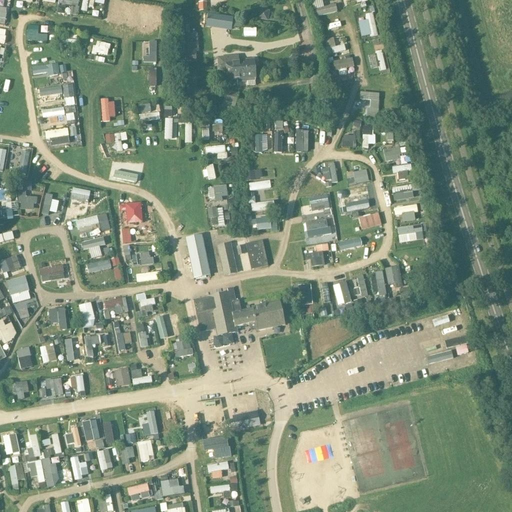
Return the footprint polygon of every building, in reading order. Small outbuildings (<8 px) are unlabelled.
[(78,16),(79,0),(62,0),(62,5),(71,6),(70,15),(78,16)] [(312,0),(314,16),(337,13),(336,5),(323,7),(322,0),(312,0)] [(129,11),(130,5),(114,2),(112,13),(125,15),(126,10),(129,11)] [(139,6),(138,18),(158,20),(159,8),(139,6)] [(259,7),(257,19),(268,21),(270,9),(259,7)] [(362,38),(377,35),(373,13),(365,15),(366,20),(358,22),(362,38)] [(209,28),(226,29),(227,17),(209,17),(209,28)] [(47,35),(38,35),(38,26),(27,26),(26,42),(47,42),(47,35)] [(324,40),(328,55),(346,51),(344,45),(335,47),(333,38),(324,40)] [(92,53),(107,57),(110,45),(95,41),(92,53)] [(157,63),(156,42),(148,42),(149,57),(144,57),(144,63),(157,63)] [(195,50),(183,51),(183,64),(196,63),(195,50)] [(379,71),(385,70),(383,51),(377,52),(379,71)] [(254,60),(230,62),(230,57),(216,58),(217,71),(226,70),(239,69),(238,66),(246,65),(246,70),(255,69),(254,67),(256,67),(255,62),(254,62),(254,60)] [(332,62),(333,71),(338,70),(339,76),(347,74),(346,69),(354,68),(352,59),(332,62)] [(57,64),(32,69),(33,76),(47,73),(48,77),(59,75),(57,64)] [(256,79),(255,69),(246,70),(246,65),(238,66),(239,69),(226,70),(227,81),(247,80),(247,82),(255,81),(255,79),(256,79)] [(65,93),(74,92),(73,85),(64,86),(65,93)] [(63,94),(61,86),(39,89),(40,98),(63,94)] [(222,106),(234,109),(239,94),(227,91),(222,106)] [(360,101),(366,101),(366,116),(378,117),(379,93),(360,93),(360,101)] [(65,100),(65,109),(42,110),(42,117),(74,115),(73,100),(65,100)] [(115,121),(114,100),(100,101),(101,121),(115,121)] [(151,114),(150,104),(138,104),(139,122),(160,121),(159,113),(151,114)] [(164,107),(164,140),(175,140),(175,123),(181,123),(181,119),(172,119),(172,107),(164,107)] [(50,140),(51,147),(67,144),(66,137),(77,135),(76,127),(44,133),(46,140),(50,140)] [(368,144),(373,144),(373,132),(362,131),(362,148),(368,148),(368,144)] [(274,133),(274,153),(282,153),(282,133),(274,133)] [(122,141),(127,141),(126,134),(105,135),(105,144),(116,143),(116,152),(122,152),(122,141)] [(255,153),(268,153),(268,135),(255,135),(255,153)] [(358,136),(342,135),(342,148),(357,148),(358,136)] [(219,160),(227,159),(225,145),(205,148),(206,157),(218,155),(219,160)] [(401,159),(399,148),(383,151),(385,163),(401,159)] [(228,168),(235,165),(233,158),(226,161),(228,168)] [(325,186),(337,185),(335,163),(328,164),(328,169),(322,170),(325,186)] [(213,165),(205,166),(208,180),(216,179),(213,165)] [(395,181),(413,178),(410,165),(392,168),(395,181)] [(261,170),(244,172),(245,181),(263,178),(261,170)] [(364,200),(361,185),(369,183),(366,170),(345,174),(351,202),(364,200)] [(249,191),(271,190),(270,182),(249,183),(249,191)] [(33,211),(33,204),(37,204),(37,197),(32,197),(32,185),(24,185),(24,192),(20,191),(19,210),(33,211)] [(394,202),(414,199),(412,185),(392,188),(394,202)] [(227,196),(227,186),(206,187),(207,202),(222,201),(221,197),(227,196)] [(71,201),(88,204),(91,192),(73,188),(71,201)] [(51,200),(52,195),(46,194),(42,212),(56,215),(59,201),(51,200)] [(275,203),(255,202),(255,197),(250,197),(249,210),(275,211),(275,203)] [(355,214),(372,208),(369,200),(352,205),(355,214)] [(418,213),(416,205),(394,208),(395,216),(402,215),(403,223),(415,221),(414,214),(418,213)] [(217,218),(219,226),(225,225),(222,207),(207,210),(209,219),(217,218)] [(362,231),(382,225),(378,213),(359,219),(362,231)] [(78,233),(101,229),(101,232),(110,230),(107,215),(76,220),(78,233)] [(129,216),(130,230),(148,228),(147,222),(137,222),(137,215),(129,216)] [(120,232),(129,231),(129,224),(125,225),(124,218),(119,218),(120,232)] [(271,230),(270,218),(252,219),(253,231),(271,230)] [(421,225),(397,229),(400,244),(424,240),(421,225)] [(0,229),(0,258),(16,254),(14,248),(10,249),(7,242),(14,240),(12,232),(1,234),(0,229)] [(193,280),(210,276),(202,236),(185,239),(193,280)] [(91,259),(101,257),(100,246),(105,246),(104,238),(81,241),(82,250),(90,250),(91,259)] [(268,267),(262,241),(245,245),(251,270),(268,267)] [(43,257),(61,253),(60,248),(48,250),(47,244),(40,245),(43,257)] [(237,274),(230,244),(216,247),(223,277),(237,274)] [(328,244),(303,248),(306,262),(310,261),(311,268),(325,265),(323,252),(330,251),(328,244)] [(141,266),(153,265),(152,252),(140,253),(141,266)] [(0,261),(0,264),(2,273),(22,269),(19,257),(0,261)] [(88,272),(120,267),(119,260),(87,264),(88,272)] [(399,266),(385,268),(389,291),(403,289),(399,266)] [(41,282),(65,280),(64,267),(40,268),(41,282)] [(156,269),(140,270),(141,281),(157,280),(156,269)] [(384,272),(372,273),(374,296),(385,295),(384,272)] [(359,299),(368,297),(363,275),(354,277),(359,299)] [(6,283),(11,297),(30,291),(25,276),(6,283)] [(338,306),(351,302),(346,282),(333,285),(338,306)] [(252,310),(241,312),(238,299),(234,300),(232,289),(227,290),(228,293),(224,294),(222,284),(211,286),(214,296),(193,301),(199,331),(215,327),(217,337),(237,333),(236,328),(255,324),(257,331),(266,329),(265,327),(261,306),(252,309),(252,310)] [(298,306),(312,305),(311,284),(297,285),(298,306)] [(0,319),(12,314),(9,306),(1,310),(0,307),(0,301),(4,299),(0,289),(0,319)] [(136,295),(140,309),(156,304),(154,298),(147,300),(145,293),(136,295)] [(116,315),(128,313),(126,299),(106,302),(109,320),(117,319),(116,315)] [(82,328),(94,327),(93,303),(80,304),(82,328)] [(261,306),(265,327),(283,323),(279,303),(261,306)] [(59,330),(67,330),(66,308),(49,309),(50,324),(59,323),(59,330)] [(454,322),(463,322),(462,310),(453,311),(454,322)] [(167,321),(156,323),(160,343),(167,342),(165,335),(170,334),(168,325),(176,323),(174,315),(166,317),(167,321)] [(0,339),(2,344),(18,337),(11,323),(5,326),(3,320),(0,321),(0,339)] [(428,332),(443,328),(441,322),(426,326),(428,332)] [(97,325),(101,354),(110,353),(109,346),(115,345),(113,330),(103,331),(102,324),(97,325)] [(466,336),(464,326),(457,328),(460,337),(466,336)] [(425,344),(447,338),(445,331),(423,338),(425,344)] [(119,352),(132,349),(129,333),(116,335),(119,352)] [(146,333),(139,333),(140,348),(148,347),(146,333)] [(178,344),(173,344),(175,358),(190,356),(188,335),(177,336),(178,344)] [(84,338),(87,358),(94,357),(92,345),(99,344),(98,336),(84,338)] [(40,347),(43,364),(57,362),(54,345),(40,347)] [(33,367),(29,348),(16,350),(20,370),(33,367)] [(152,383),(151,376),(142,378),(141,369),(131,371),(133,386),(152,383)] [(129,370),(115,370),(115,387),(129,386),(129,370)] [(72,393),(85,392),(83,376),(70,378),(72,393)] [(63,398),(62,379),(39,380),(39,400),(63,398)] [(24,399),(23,393),(28,393),(27,382),(13,383),(14,393),(17,393),(18,400),(24,399)] [(236,432),(261,425),(257,410),(232,417),(236,432)] [(142,425),(144,437),(158,435),(154,412),(147,413),(148,424),(142,425)] [(81,419),(86,443),(95,441),(96,448),(104,447),(102,440),(100,440),(96,416),(81,419)] [(107,445),(115,444),(111,422),(103,424),(107,445)] [(65,434),(68,447),(81,445),(77,428),(70,430),(71,433),(65,434)] [(5,455),(19,454),(17,434),(3,436),(5,455)] [(43,450),(44,456),(61,454),(59,434),(52,435),(54,448),(43,450)] [(126,435),(127,445),(135,443),(133,434),(126,435)] [(28,456),(22,457),(23,463),(35,461),(35,457),(40,457),(37,435),(30,436),(32,449),(27,449),(28,456)] [(228,437),(202,441),(204,452),(213,451),(214,460),(231,458),(228,437)] [(49,439),(40,441),(42,447),(51,445),(49,439)] [(141,463),(155,461),(151,441),(137,443),(141,463)] [(120,448),(122,465),(134,464),(132,447),(120,448)] [(98,452),(100,471),(112,469),(109,450),(98,452)] [(41,460),(47,488),(59,486),(54,463),(51,464),(50,458),(41,460)] [(78,459),(71,460),(73,481),(80,481),(78,459)] [(37,477),(38,483),(44,482),(42,461),(27,463),(29,478),(37,477)] [(221,471),(229,470),(227,462),(208,466),(211,480),(223,477),(221,471)] [(22,464),(9,466),(12,490),(19,489),(18,481),(24,480),(22,464)] [(210,487),(210,494),(223,493),(223,499),(231,498),(230,492),(237,491),(236,478),(231,478),(231,486),(210,487)] [(161,482),(162,497),(184,494),(183,486),(179,487),(178,480),(161,482)] [(141,499),(150,497),(148,485),(127,488),(128,496),(141,494),(141,499)] [(113,511),(110,495),(105,496),(106,502),(99,503),(100,511),(106,511),(107,511),(106,511),(113,511)] [(77,505),(78,511),(90,511),(89,500),(82,500),(82,505),(77,505)] [(61,502),(61,505),(55,507),(56,511),(70,511),(68,501),(61,502)] [(229,511),(230,511),(240,511),(239,501),(229,501),(230,510),(212,511),(229,511)] [(160,511),(184,511),(184,503),(160,505),(160,511)]
